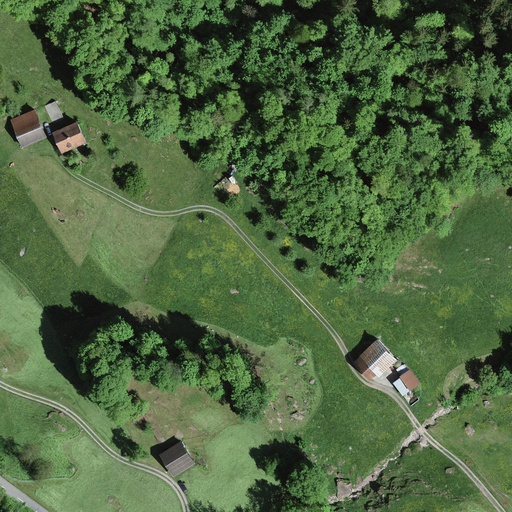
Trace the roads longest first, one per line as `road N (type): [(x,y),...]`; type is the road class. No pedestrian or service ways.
road 1 (track): [(504,511),(396,395),(358,375),(327,326),(228,219),(206,209),(138,211),(69,172),(58,152)]
road 2 (track): [(188,511),(161,473),(123,461),(74,414),(0,385)]
